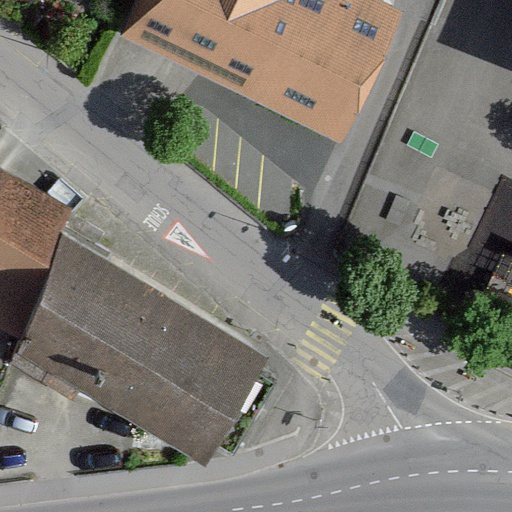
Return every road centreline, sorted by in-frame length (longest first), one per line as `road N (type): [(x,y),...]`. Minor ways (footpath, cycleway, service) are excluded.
road 1 (residential): [(416,474),(372,378),(0,67)]
road 2 (primary): [(225,511),(416,474)]
